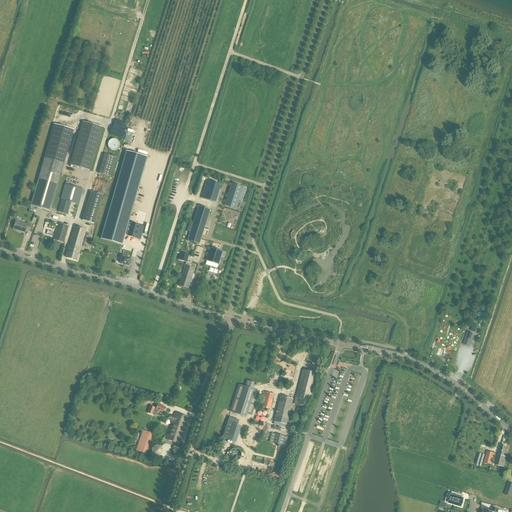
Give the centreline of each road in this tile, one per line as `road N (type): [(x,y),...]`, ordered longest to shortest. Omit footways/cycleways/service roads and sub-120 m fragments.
road 1 (tertiary): [(511,431),(408,358),(232,320)]
road 2 (track): [(152,288),(246,0)]
road 3 (track): [(148,0),(58,269)]
road 4 (tertiary): [(232,320),(0,250)]
road 5 (unclassified): [(168,511),(232,320)]
